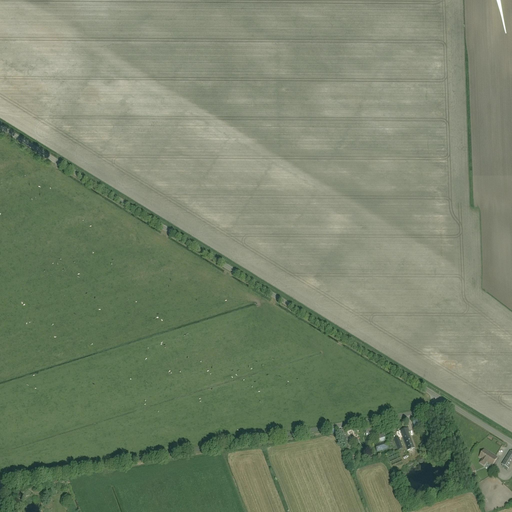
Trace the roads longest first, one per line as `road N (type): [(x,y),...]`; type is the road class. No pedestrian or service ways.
road 1 (unclassified): [(439,395),(0,127)]
road 2 (unclassified): [(0,482),(424,412),(439,395)]
